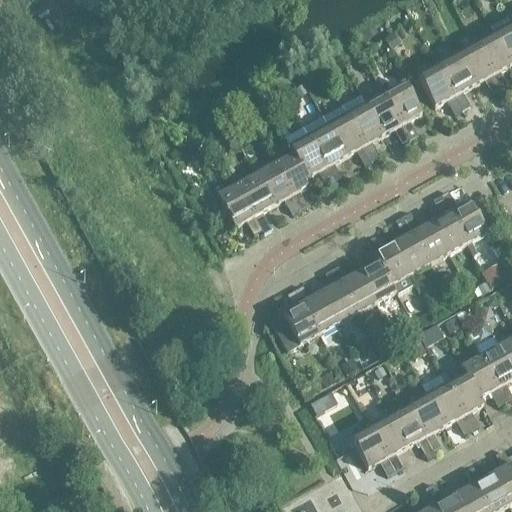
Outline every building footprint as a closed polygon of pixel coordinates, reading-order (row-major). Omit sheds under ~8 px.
[(511,29),(494,39),(511,70),(511,69),(511,29)] [(511,70),(494,39),(475,50),(500,94),(508,90),(500,76),(511,70)] [(500,94),(475,50),(456,60),(473,91),(484,85),(492,98),(500,94)] [(473,91),(456,60),(438,70),(462,115),(470,111),(462,97),(473,91)] [(462,115),(438,70),(418,81),(435,112),(446,105),(454,119),(462,115)] [(422,119),(405,89),(385,100),(409,144),(417,139),(410,126),(422,119)] [(409,144),(385,100),(366,110),(383,141),(394,135),(402,148),(409,144)] [(383,141),(366,110),(347,120),(372,165),(379,160),(372,147),(383,141)] [(372,165),(347,120),(328,131),(345,162),(356,155),(364,169),(372,165)] [(345,162),(328,131),(309,142),(333,186),(341,182),(334,168),(345,162)] [(333,186),(309,142),(289,153),(293,160),(294,159),(307,182),(308,182),(318,176),(325,190),(333,186)] [(312,189),(308,182),(307,182),(294,159),(293,160),(275,170),(299,214),(307,210),(299,196),(312,189)] [(299,214),(275,170),(256,180),(273,211),(284,205),(291,218),(299,214)] [(273,211),(256,180),(237,190),(261,235),(269,231),(262,217),(273,211)] [(261,235),(237,190),(217,201),(234,232),(246,226),(253,239),(261,235)] [(487,237),(470,207),(458,213),(451,200),(443,204),(467,248),(487,237)] [(467,248),(443,204),(435,208),(442,222),(431,228),(448,259),(467,248)] [(448,259),(431,228),(420,234),(413,221),(405,225),(429,269),(448,259)] [(429,269),(405,225),(397,229),(405,243),(393,249),(410,280),(429,269)] [(410,280),(393,249),(382,255),(374,242),(367,246),(370,253),(391,290),(392,290),(410,280)] [(391,290),(370,253),(363,257),(370,271),(359,277),(376,308),(396,297),(392,290),(391,290)] [(492,290),(509,281),(501,265),(484,273),(492,290)] [(376,308),(359,277),(348,283),(340,270),(332,274),(357,318),(376,308)] [(357,318),(332,274),(325,278),(332,292),(321,298),(338,329),(357,318)] [(338,329),(321,298),(310,304),(303,291),(295,295),(319,339),(338,329)] [(319,339),(295,295),(287,299),(295,313),(270,326),(287,357),(319,339)] [(511,384),(511,373),(499,352),(493,341),(475,351),(481,362),(505,406),(511,402),(511,400),(505,388),(511,384)] [(511,344),(499,352),(511,373),(511,344)] [(505,406),(481,362),(461,373),(465,380),(466,379),(478,403),(480,402),(490,397),(497,411),(505,406)] [(483,410),(480,402),(478,403),(466,379),(465,380),(447,390),(471,434),(479,430),(471,416),(483,410)] [(471,434),(447,390),(427,400),(444,431),(456,425),(463,438),(471,434)] [(433,455),(408,411),(403,400),(384,411),(389,422),(406,452),(417,446),(425,460),(433,455)] [(444,431),(427,400),(408,411),(433,455),(441,451),(433,437),(444,431)] [(406,452),(389,422),(370,432),(395,476),(403,472),(395,458),(406,452)] [(395,476),(370,432),(351,443),(368,474),(380,467),(387,481),(395,476)] [(465,442),(473,438),(471,434),(463,438),(465,442)] [(427,463),(435,459),(433,455),(425,460),(427,463)] [(511,470),(507,462),(503,455),(495,460),(503,473),(492,479),(510,510),(511,508),(511,470)] [(505,511),(510,510),(492,479),(480,486),(473,472),(465,476),(485,511),(505,511)] [(485,511),(465,476),(457,481),(465,494),(454,501),(459,511),(485,511)] [(459,511),(454,501),(442,507),(435,493),(427,497),(435,511),(459,511)] [(435,511),(427,497),(419,502),(425,511),(435,511)]
